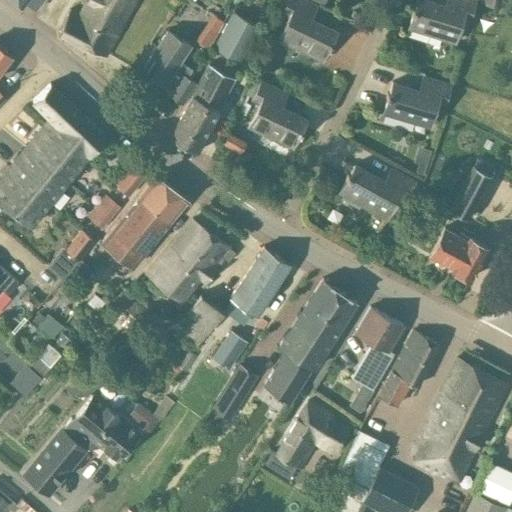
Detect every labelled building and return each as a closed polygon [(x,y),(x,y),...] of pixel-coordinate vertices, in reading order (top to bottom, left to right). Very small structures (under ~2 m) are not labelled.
[(13,0),(22,7),(26,2),(35,9),(42,0),(13,0)] [(86,0),(79,15),(69,10),(57,34),(106,56),(135,0),(86,0)] [(167,0),(165,4),(175,11),(182,0),(167,0)] [(304,0),(287,0),(282,12),(289,15),(278,39),(321,60),(335,30),(310,18),(316,5),(304,0)] [(454,42),(461,17),(468,20),(474,0),(445,0),(444,4),(430,0),(416,0),(408,28),(454,42)] [(239,61),(259,24),(233,10),(213,47),(239,61)] [(212,36),(223,20),(214,15),(204,31),(212,36)] [(191,70),(179,62),(190,45),(166,30),(141,71),(164,86),(170,89),(166,95),(183,105),(197,82),(187,76),(191,70)] [(0,69),(11,55),(0,46),(0,69)] [(196,152),(218,111),(217,110),(233,79),(208,65),(169,138),(196,152)] [(429,126),(436,102),(443,104),(449,84),(423,76),(419,89),(391,81),(382,113),(429,126)] [(259,103),(252,118),(248,127),(291,147),(305,118),(280,106),(286,94),(261,81),(252,100),(259,103)] [(49,118),(43,125),(84,158),(103,135),(49,84),(31,100),(49,118)] [(84,158),(43,125),(26,147),(67,180),(84,158)] [(221,143),(239,152),(246,140),(228,131),(221,143)] [(67,180),(26,147),(8,169),(49,203),(67,180)] [(417,163),(415,172),(423,175),(426,165),(417,163)] [(144,174),(132,164),(116,184),(128,194),(144,174)] [(338,192),(386,218),(399,195),(406,199),(415,181),(391,168),(384,180),(354,164),(338,192)] [(465,219),(491,175),(472,165),(447,210),(465,219)] [(49,203),(8,169),(0,178),(0,199),(31,225),(49,203)] [(156,173),(128,207),(159,232),(187,198),(156,173)] [(110,198),(101,209),(110,216),(119,205),(110,198)] [(159,232),(128,207),(101,241),(131,266),(159,232)] [(101,227),(110,216),(101,209),(92,220),(101,227)] [(192,217),(169,245),(146,273),(181,301),(199,278),(203,282),(222,258),(227,262),(235,252),(231,250),(232,249),(192,217)] [(386,219),(378,235),(386,239),(394,223),(386,219)] [(451,269),(453,270),(454,275),(463,280),(468,278),(470,279),(487,246),(458,230),(456,233),(444,227),(429,255),(452,267),(451,269)] [(82,229),(65,249),(77,260),(94,240),(82,229)] [(290,264),(263,246),(230,296),(257,314),(290,264)] [(54,256),(46,265),(62,278),(69,269),(54,256)] [(0,291),(2,289),(6,293),(18,280),(0,264),(0,291)] [(356,300),(322,278),(278,345),(284,349),(274,364),(301,381),(311,366),(313,367),(356,300)] [(28,290),(18,300),(32,312),(41,302),(28,290)] [(197,347),(223,312),(199,294),(173,329),(197,347)] [(147,309),(136,301),(128,311),(138,320),(147,309)] [(394,353),(388,349),(403,325),(369,306),(354,331),(371,341),(351,376),(372,389),(394,353)] [(247,340),(230,329),(212,356),(228,367),(247,340)] [(412,330),(390,371),(409,381),(416,385),(439,344),(412,330)] [(45,341),(32,362),(46,371),(59,350),(45,341)] [(459,482),(464,468),(483,428),(487,424),(507,383),(457,357),(439,390),(428,412),(414,444),(416,445),(410,460),(414,461),(413,463),(451,481),(452,479),(459,482)] [(25,362),(9,379),(24,393),(40,376),(25,362)] [(239,363),(213,404),(230,415),(256,374),(239,363)] [(409,381),(390,371),(378,394),(397,404),(409,381)] [(65,390),(82,402),(94,385),(78,373),(65,390)] [(24,474),(47,493),(93,436),(102,444),(102,445),(113,454),(114,454),(116,456),(137,431),(117,415),(104,404),(92,394),(72,419),(70,417),(24,474)] [(332,414),(307,400),(275,453),(300,468),(315,443),(334,454),(348,430),(329,419),(332,414)] [(137,422),(136,423),(148,432),(158,420),(147,410),(137,422)] [(357,429),(325,497),(355,511),(359,511),(364,502),(383,511),(403,511),(417,486),(379,466),(388,445),(357,429)] [(511,470),(490,461),(478,488),(507,501),(511,490),(511,470)] [(7,511),(14,502),(0,489),(0,511),(4,508),(7,511)] [(475,490),(464,511),(500,511),(504,504),(475,490)] [(8,511),(37,511),(18,499),(8,511)]
